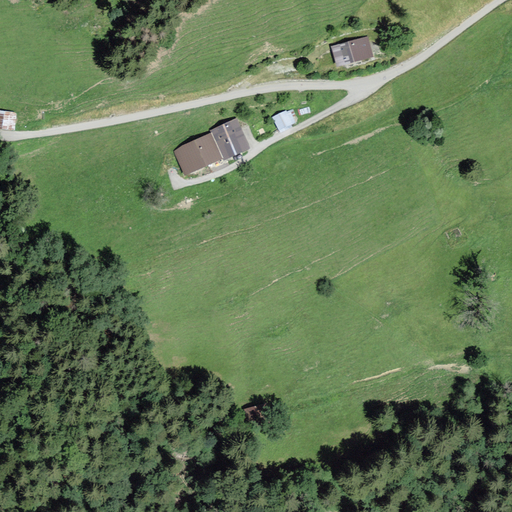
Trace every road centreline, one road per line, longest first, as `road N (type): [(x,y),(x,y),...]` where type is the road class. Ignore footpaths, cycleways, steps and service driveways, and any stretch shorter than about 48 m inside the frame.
road 1 (residential): [(0,135),(235,94),(365,84),(503,0)]
road 2 (track): [(511,87),(474,91),(277,169),(265,166),(256,149)]
